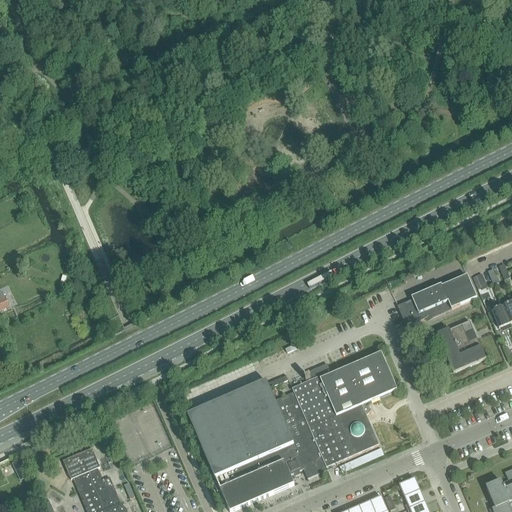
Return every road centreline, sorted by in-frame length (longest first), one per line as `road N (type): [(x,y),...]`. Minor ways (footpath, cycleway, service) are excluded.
road 1 (secondary): [(0,435),(511,180)]
road 2 (secondary): [(511,155),(0,409)]
road 3 (residential): [(290,511),(436,449)]
